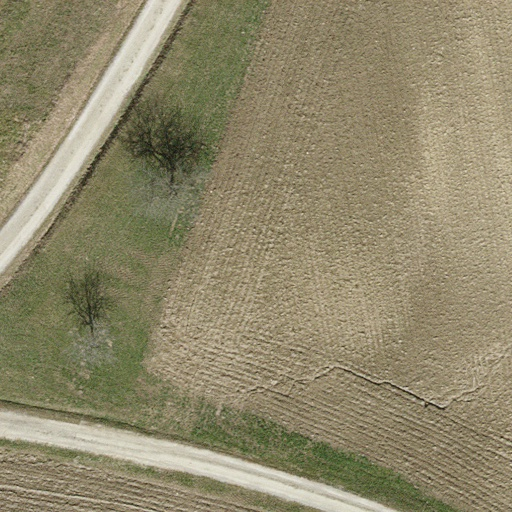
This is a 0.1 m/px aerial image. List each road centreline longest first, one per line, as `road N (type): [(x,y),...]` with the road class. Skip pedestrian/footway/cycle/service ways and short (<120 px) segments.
road 1 (track): [(0,421),(146,446),(356,511)]
road 2 (track): [(0,253),(63,171),(166,0)]
